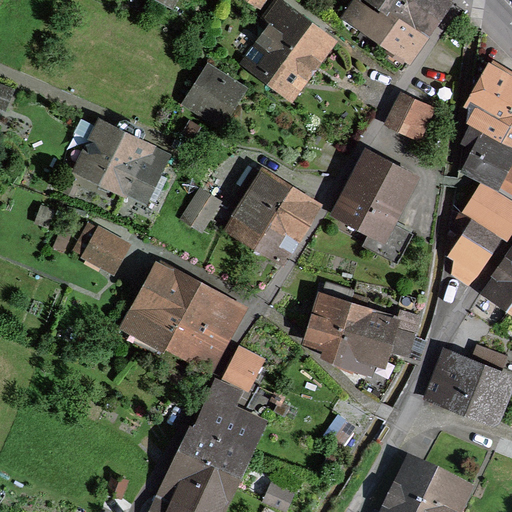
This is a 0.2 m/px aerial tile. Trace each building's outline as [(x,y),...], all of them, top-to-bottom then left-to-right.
[(382,10),(380,14),(364,3),(359,0),(354,0),(347,12),(395,47),(389,55),(396,60),(403,59),(408,52),(420,35),(394,18),(382,10)] [(382,10),(394,18),(406,0),(366,0),(364,3),(380,14),(382,10)] [(448,2),(444,0),(406,0),(394,18),(420,35),(423,37),(448,2)] [(286,91),(324,37),(276,1),(260,22),(270,30),(247,59),(256,65),(254,67),(286,91)] [(488,68),(469,102),(471,104),(469,122),(497,138),(498,136),(511,110),(511,79),(494,69),(493,70),(488,68)] [(224,110),(238,88),(210,70),(190,103),(200,109),(196,114),(220,130),(230,114),(224,110)] [(421,136),(435,106),(424,101),(422,106),(404,98),(392,121),(421,136)] [(511,110),(498,136),(497,138),(499,137),(511,144),(511,110)] [(146,201),(171,154),(155,146),(146,162),(139,159),(145,146),(116,132),(115,129),(112,130),(100,124),(92,141),(85,144),(87,151),(79,168),(146,201)] [(494,183),(511,147),(471,127),(464,141),(476,147),(466,168),(494,183)] [(389,222),(412,178),(367,155),(338,212),(371,229),(363,245),(397,263),(412,234),(389,222)] [(274,205),(283,211),(295,192),(261,171),(225,229),(255,247),(264,233),(259,229),(274,205)] [(511,172),(510,171),(501,185),(511,192),(511,172)] [(511,218),(511,206),(477,184),(463,206),(504,231),(511,218)] [(197,186),(187,216),(211,224),(221,194),(197,186)] [(313,203),(295,192),(283,211),(274,205),(259,229),(264,233),(255,247),(277,261),(313,203)] [(90,220),(74,249),(82,253),(98,224),(90,220)] [(468,280),(496,237),(473,223),(458,247),(454,271),(468,280)] [(100,230),(93,243),(119,257),(126,244),(100,230)] [(112,270),(119,257),(93,243),(86,256),(112,270)] [(511,262),(488,295),(507,309),(511,302),(511,262)] [(161,354),(166,345),(197,288),(159,268),(123,334),(161,354)] [(326,356),(335,361),(338,350),(336,349),(341,333),(340,333),(349,306),(352,294),(353,291),(325,283),(309,335),(319,338),(317,343),(328,346),(326,356)] [(237,310),(197,288),(166,345),(207,366),(237,310)] [(336,349),(338,350),(335,361),(367,374),(371,359),(374,360),(387,319),(361,311),(365,298),(352,294),(349,306),(340,333),(341,333),(336,349)] [(412,334),(418,316),(403,311),(397,329),(412,334)] [(452,353),(445,350),(433,378),(441,381),(435,398),(486,419),(502,379),(450,359),(452,353)] [(244,384),(257,360),(241,352),(237,359),(231,356),(223,373),(244,384)] [(217,384),(196,430),(243,452),(254,427),(223,413),(236,393),(217,384)] [(232,474),(243,452),(196,430),(185,452),(232,474)] [(222,496),(232,474),(185,452),(176,475),(222,496)] [(416,467),(394,511),(417,511),(435,476),(416,467)] [(214,511),(222,496),(176,475),(167,495),(176,499),(170,511),(214,511)] [(457,511),(467,492),(435,476),(417,511),(457,511)] [(112,477),(107,491),(120,496),(125,481),(112,477)] [(285,509),(292,493),(272,484),(264,500),(285,509)]
